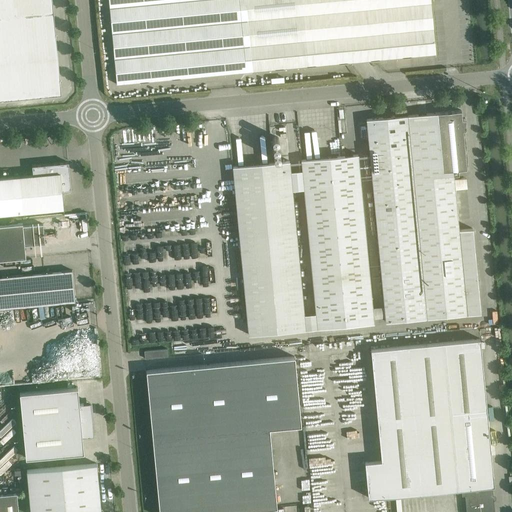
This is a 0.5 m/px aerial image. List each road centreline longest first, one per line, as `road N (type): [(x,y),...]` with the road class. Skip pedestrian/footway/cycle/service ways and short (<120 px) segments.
road 1 (unclassified): [(93,115),(511,76)]
road 2 (unclassified): [(130,511),(93,115)]
road 3 (unknown): [(448,0),(447,56),(469,125),(484,294)]
road 4 (unknown): [(503,511),(488,345)]
